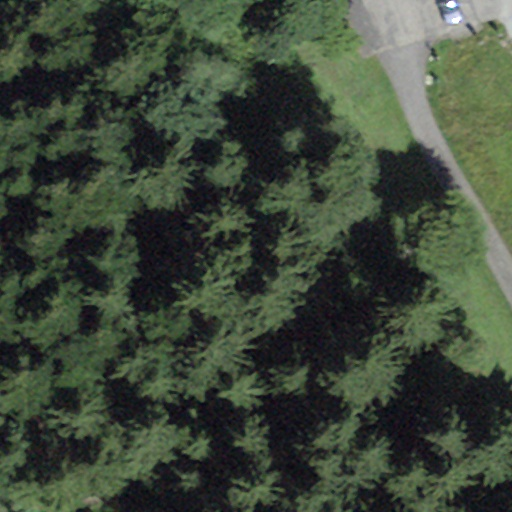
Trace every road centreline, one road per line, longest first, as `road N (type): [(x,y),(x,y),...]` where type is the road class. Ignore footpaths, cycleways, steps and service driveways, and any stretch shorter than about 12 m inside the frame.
road 1 (track): [(386,52),(433,161),(511,303)]
road 2 (track): [(511,42),(497,15),(448,5),(386,52)]
